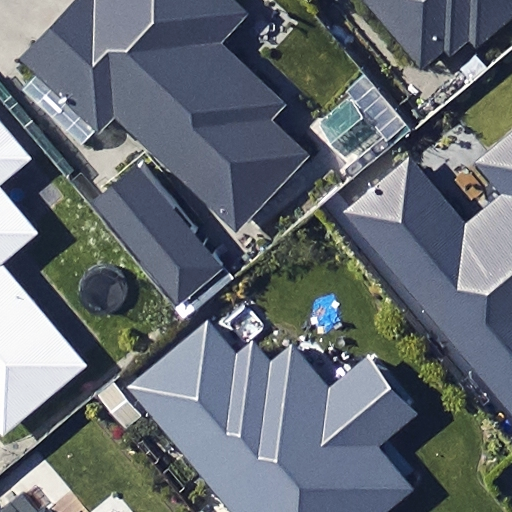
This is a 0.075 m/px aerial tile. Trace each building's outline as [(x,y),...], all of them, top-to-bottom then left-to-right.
[(80,0),(25,55),(100,129),(117,113),(234,229),(312,150),(280,117),(273,91),(219,37),(251,5),(246,0),(80,0)] [(511,0),(367,0),(421,67),(462,35),(469,44),(511,8),(511,0)] [(0,178),(34,150),(0,109),(0,422),(4,427),(87,358),(1,256),(38,225),(0,179),(0,178)] [(511,130),(479,158),(505,189),(467,221),(408,151),(339,209),(511,412),(511,130)] [(301,336),(279,358),(257,334),(244,346),(203,323),(131,384),(240,511),(377,511),(416,479),(378,434),(414,403),(369,349),(337,376),(301,336)]
